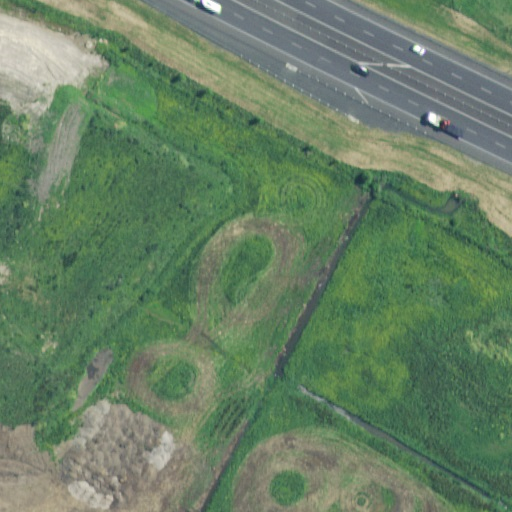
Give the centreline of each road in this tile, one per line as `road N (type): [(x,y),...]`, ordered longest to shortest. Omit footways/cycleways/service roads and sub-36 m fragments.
road 1 (unknown): [(0,54),(365,255),(410,317),(418,400),(385,511)]
road 2 (motorway): [(511,149),(216,0)]
road 3 (motorway): [(308,0),(511,103)]
